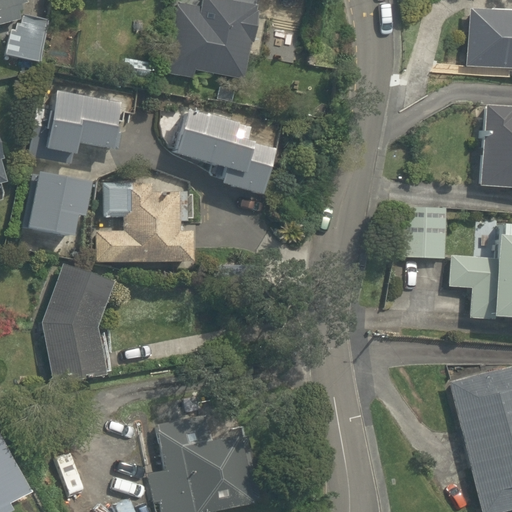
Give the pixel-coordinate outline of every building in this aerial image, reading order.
[(14,27),(36,19),(30,0),(0,0),(0,24),(2,31),(14,27)] [(235,0),(235,3),(212,0),(199,0),(199,4),(177,1),(165,73),(198,78),(199,73),(226,77),(224,89),(248,93),(262,0),(235,0)] [(511,16),(469,13),(464,70),(511,74),(511,16)] [(36,19),(14,27),(9,58),(49,65),(56,21),(40,18),(36,19)] [(61,99),(52,156),(85,162),(88,149),(120,155),(128,110),(61,99)] [(511,108),(488,106),(481,187),(511,190),(511,108)] [(187,113),(175,158),(234,174),(229,191),(274,203),(287,153),(255,145),(259,132),(187,113)] [(0,204),(4,204),(1,191),(19,188),(11,148),(0,149),(0,204)] [(81,245),(97,175),(65,168),(62,183),(42,179),(30,233),(81,245)] [(97,264),(200,268),(202,235),(185,235),(187,181),(129,179),(127,231),(99,230),(97,264)] [(443,262),(446,212),(404,209),(401,260),(443,262)] [(504,258),(450,256),(448,290),(473,290),(472,325),(511,325),(511,226),(505,226),(504,258)] [(65,268),(44,324),(57,390),(111,374),(99,335),(117,287),(65,268)] [(511,511),(511,367),(451,383),(483,511),(511,511)] [(148,479),(156,511),(223,511),(270,501),(255,437),(217,447),(210,415),(157,428),(168,474),(148,479)] [(0,446),(0,511),(8,511),(27,504),(0,446)]
